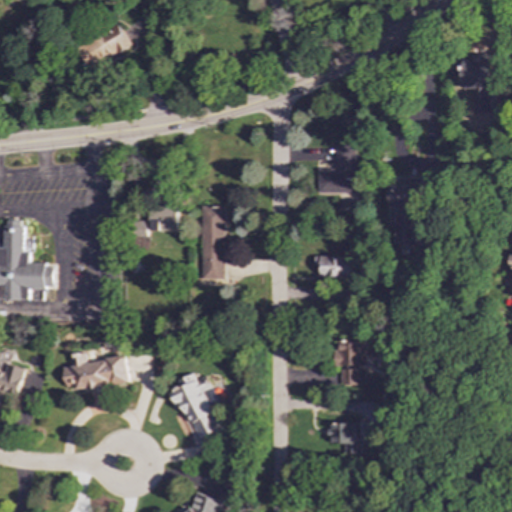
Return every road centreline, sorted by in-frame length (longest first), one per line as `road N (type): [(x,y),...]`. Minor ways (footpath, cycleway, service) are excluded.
road 1 (secondary): [(446,0),(357,59),(247,109),(157,129),(0,147)]
road 2 (residential): [(278,511),(276,98)]
road 3 (residential): [(124,441),(106,450),(102,464),(120,484),(134,482),(146,464),(142,450),(124,441)]
